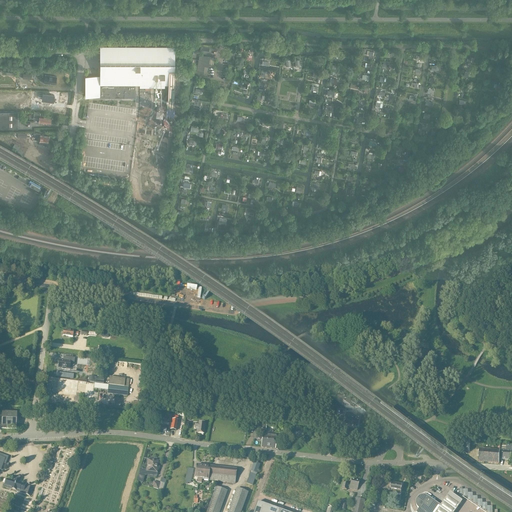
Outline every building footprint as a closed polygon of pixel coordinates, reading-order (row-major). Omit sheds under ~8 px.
[(85,94),(85,97),(89,97),(116,97),(116,95),(121,95),(121,97),(134,97),(134,90),(136,90),(136,85),(137,85),(138,85),(142,85),(143,85),(147,85),(148,85),(152,85),(153,85),(157,85),(158,85),(162,85),(167,85),(172,85),(175,85),(175,46),(172,46),(167,46),(162,46),(158,46),(157,46),(153,46),(152,46),(148,46),(147,46),(143,46),(142,46),(138,46),(137,46),(133,46),(132,46),(128,46),(127,46),(123,46),(122,46),(118,46),(117,46),(113,46),(108,46),(103,46),(100,46),(100,76),(85,76),(85,94)] [(199,60),(196,75),(198,76),(202,76),(204,65),(208,66),(210,67),(213,67),(214,64),(214,62),(215,58),(211,58),(209,57),(202,56),(200,56),(199,56),(199,60)] [(56,85),(57,77),(45,75),(44,83),(56,85)] [(54,95),(43,94),(43,93),(39,93),(38,96),(42,97),(42,100),(53,102),(54,95)] [(0,128),(18,129),(18,112),(0,111),(0,128)] [(43,116),(39,116),(40,114),(34,113),(33,118),(39,119),(38,123),(51,124),(51,118),(43,117),(43,116)] [(48,143),(49,137),(38,135),(38,134),(34,133),(34,137),(40,138),(39,142),(39,144),(44,145),(45,142),(48,143)] [(74,362),(74,358),(65,357),(65,360),(59,360),(58,368),(56,368),(56,370),(58,371),(58,369),(70,370),(71,362),(74,362)] [(104,384),(104,378),(95,377),(95,376),(89,376),(88,382),(104,384)] [(127,396),(128,388),(108,386),(108,385),(94,384),(94,389),(108,390),(107,394),(127,396)] [(2,412),(1,429),(9,429),(9,412),(2,412)] [(9,412),(9,429),(16,429),(17,412),(9,412)] [(351,414),(346,413),(345,423),(357,424),(359,415),(351,414)] [(205,425),(195,424),(194,427),(197,428),(197,433),(199,433),(200,434),(202,435),(202,434),(204,434),(205,425)] [(262,434),(261,447),(261,448),(275,449),(276,435),(262,434)] [(511,461),(511,447),(506,447),(506,452),(500,451),(499,460),(511,461)] [(499,460),(500,451),(479,450),(478,462),(499,464),(499,460)] [(140,470),(136,482),(143,484),(145,477),(148,476),(152,476),(152,472),(157,473),(158,461),(147,460),(146,470),(140,470)] [(254,462),(246,483),(252,486),(259,464),(254,462)] [(210,481),(212,467),(196,465),(195,478),(197,478),(197,482),(202,483),(202,480),(210,481)] [(235,484),(236,470),(212,467),(210,481),(235,484)] [(25,486),(21,484),(18,483),(19,482),(14,480),(13,481),(10,480),(10,481),(6,479),(6,480),(5,480),(4,483),(5,484),(4,484),(3,487),(9,489),(9,488),(11,489),(16,491),(16,489),(18,490),(17,492),(23,494),(23,493),(25,493),(25,495),(29,497),(32,489),(25,486)] [(357,491),(359,482),(351,480),(349,485),(348,485),(347,489),(357,491)] [(160,483),(154,482),(152,488),(162,491),(165,483),(160,482),(160,483)] [(393,498),(395,484),(390,483),(389,490),(387,490),(386,494),(388,494),(387,497),(393,498)] [(215,487),(206,511),(219,511),(227,492),(215,487)] [(236,489),(228,511),(240,511),(248,493),(236,489)] [(449,493),(436,511),(454,511),(462,502),(449,493)] [(417,511),(416,511),(435,511),(440,505),(427,496),(426,496),(425,495),(424,495),(423,495),(421,495),(420,496),(419,496),(418,497),(417,498),(416,499),(416,501),(416,502),(416,503),(416,504),(417,506),(417,507),(418,508),(419,509),(417,511)] [(362,511),(365,500),(356,498),(352,511),(362,511)] [(284,511),(257,502),(253,511),(284,511)]
